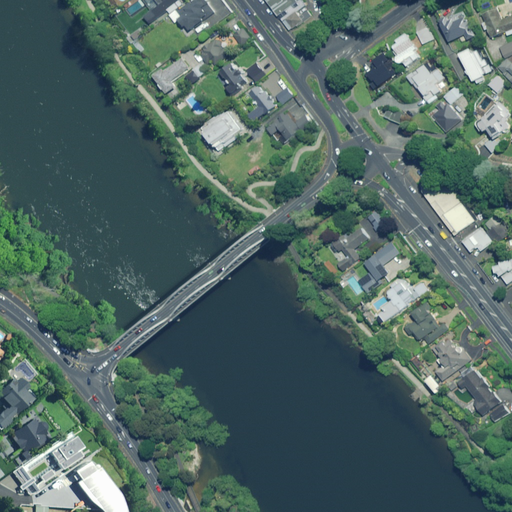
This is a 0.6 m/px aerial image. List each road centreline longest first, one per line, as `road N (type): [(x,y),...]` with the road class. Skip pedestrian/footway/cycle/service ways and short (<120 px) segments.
road 1 (secondary): [(109,359),(343,168)]
road 2 (secondary): [(83,383),(176,511)]
road 3 (tertiary): [(511,337),(423,226)]
